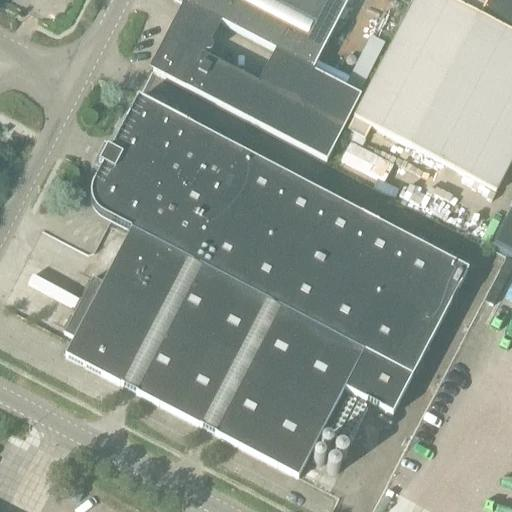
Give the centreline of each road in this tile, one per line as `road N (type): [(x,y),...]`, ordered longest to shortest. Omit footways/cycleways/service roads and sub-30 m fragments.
road 1 (unclassified): [(223,511),(0,388)]
road 2 (unclassified): [(0,253),(80,89)]
